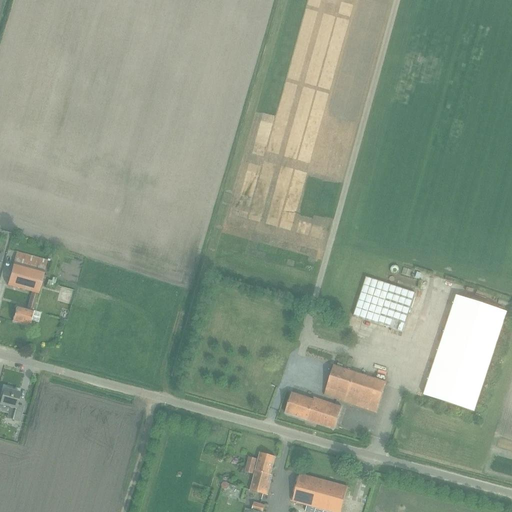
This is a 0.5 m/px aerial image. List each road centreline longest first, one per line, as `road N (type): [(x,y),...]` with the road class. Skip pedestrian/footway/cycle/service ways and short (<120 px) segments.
road 1 (tertiary): [(511,498),(0,355)]
road 2 (unknown): [(303,344),(397,366),(377,462)]
